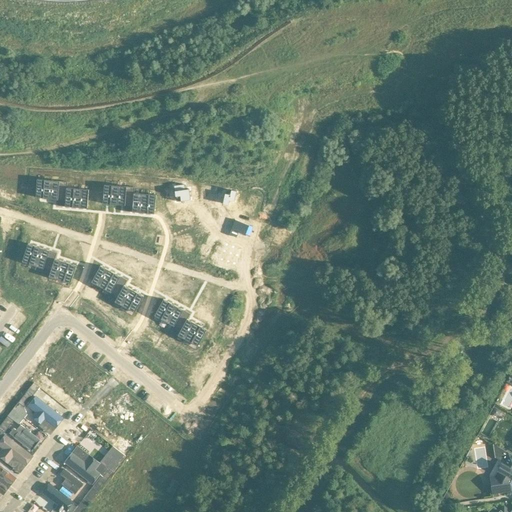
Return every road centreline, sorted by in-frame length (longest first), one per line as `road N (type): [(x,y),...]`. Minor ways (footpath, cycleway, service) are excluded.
road 1 (track): [(394,366),(337,321),(249,291),(242,262),(319,110),(353,94),(386,91),(421,70)]
road 2 (residential): [(17,366),(62,311),(181,408)]
road 3 (track): [(181,408),(195,407),(221,369),(247,323),(249,291)]
